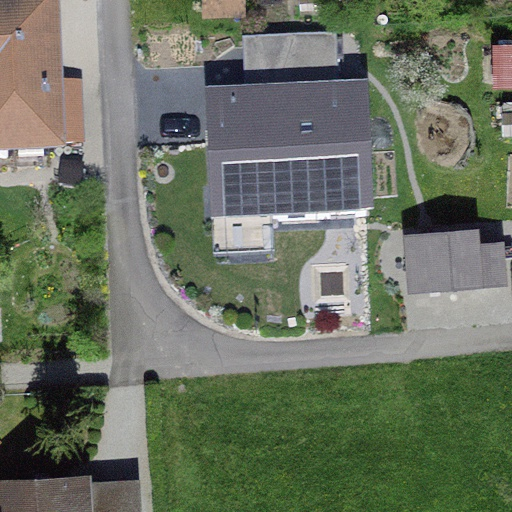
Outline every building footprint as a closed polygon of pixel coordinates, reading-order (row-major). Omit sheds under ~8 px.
[(438,0),(374,0),(377,31),(441,25),(438,0)] [(0,136),(7,137),(8,157),(53,155),(47,18),(0,20),(0,136)] [(372,205),(367,83),(206,89),(211,212),(372,205)] [(508,280),(506,225),(405,229),(407,284),(508,280)] [(511,373),(503,374),(503,406),(511,406),(511,373)] [(82,511),(81,480),(0,483),(0,511),(82,511)]
